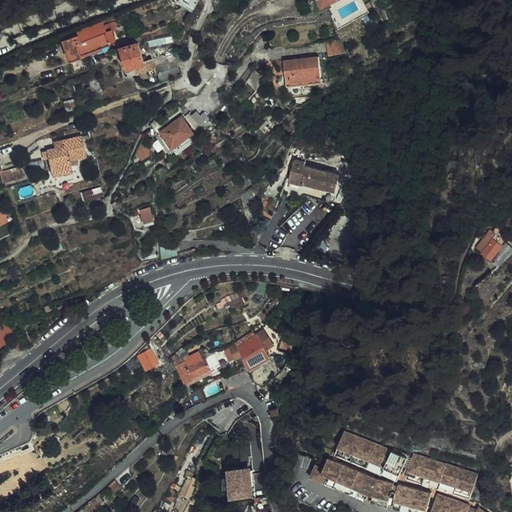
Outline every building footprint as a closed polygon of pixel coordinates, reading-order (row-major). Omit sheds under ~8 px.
[(68,31),(70,37),(72,37),(100,27),(100,25),(101,24),(100,20),(73,29),(68,31)] [(73,47),(74,49),(81,46),(85,45),(89,44),(102,39),(110,36),(106,23),(101,24),(100,25),(100,27),(72,37),(70,37),(73,47)] [(113,44),(115,48),(119,61),(138,56),(135,46),(132,37),(131,31),(126,33),(111,38),(113,42),(113,44)] [(334,32),(323,34),(325,43),(335,42),(334,32)] [(65,52),(73,49),(74,49),(73,47),(70,37),(61,40),(64,49),(65,52)] [(279,55),(281,65),(286,64),(288,76),(312,72),(319,70),(315,49),(301,51),(279,55)] [(158,52),(157,51),(152,53),(148,54),(150,59),(150,62),(150,63),(152,68),(163,64),(160,53),(158,54),(158,52)] [(168,51),(160,53),(163,64),(171,61),(171,60),(168,51)] [(138,56),(119,61),(119,62),(120,65),(121,67),(121,69),(124,68),(131,66),(132,65),(133,67),(133,68),(136,67),(141,66),(144,72),(152,69),(152,68),(150,63),(150,62),(150,59),(148,54),(148,52),(138,56)] [(286,64),(281,65),(284,81),(307,77),(320,75),(319,70),(312,72),(288,76),(286,64)] [(93,78),(91,71),(81,74),(83,81),(93,78)] [(85,86),(95,82),(93,78),(83,81),(85,86)] [(164,138),(170,145),(189,129),(177,114),(162,126),(158,129),(164,138)] [(43,147),(49,168),(68,162),(67,156),(83,150),(76,130),(59,136),(60,142),(43,147)] [(285,153),(281,171),(285,172),(285,173),(297,176),(297,178),(316,182),(331,185),(333,175),(334,168),(330,167),(316,165),(300,161),(302,153),(302,152),(290,150),(289,154),(285,153)] [(68,162),(49,168),(51,174),(70,168),(68,162)] [(19,166),(7,170),(10,180),(22,177),(19,166)] [(83,190),(82,191),(85,198),(99,194),(101,193),(99,185),(83,190)] [(144,201),(136,204),(141,215),(149,211),(144,201)] [(0,224),(10,220),(5,209),(0,211),(0,224)] [(323,252),(345,261),(361,222),(338,213),(323,252)] [(165,231),(151,235),(156,250),(170,246),(165,231)] [(494,240),(481,252),(488,259),(503,246),(497,240),(499,237),(496,234),(492,238),(494,240)] [(265,320),(264,320),(252,330),(251,329),(247,332),(233,341),(237,350),(243,362),(244,364),(245,368),(247,375),(257,380),(258,381),(264,376),(273,368),(277,364),(281,356),(282,346),(280,345),(274,343),(275,339),(277,331),(278,328),(265,320)] [(6,338),(7,340),(12,345),(23,334),(18,327),(6,338)] [(233,341),(229,335),(217,342),(219,346),(225,357),(230,354),(237,350),(233,341)] [(147,368),(161,360),(152,344),(137,352),(147,368)] [(200,353),(205,362),(215,357),(209,348),(200,353)] [(179,358),(173,361),(180,376),(190,370),(205,362),(200,353),(198,354),(196,352),(180,361),(180,360),(179,358)] [(229,369),(234,380),(240,378),(247,376),(247,375),(245,368),(244,364),(229,369)] [(276,367),(277,364),(273,368),(264,376),(258,381),(263,387),(272,378),(275,375),(276,367)] [(220,379),(221,384),(234,380),(229,369),(221,372),(218,373),(220,379)] [(340,421),(333,439),(338,442),(337,446),(355,453),(356,452),(357,450),(363,453),(363,454),(362,456),(370,460),(372,456),(384,461),(383,465),(393,469),(394,465),(402,448),(353,427),(340,421)] [(407,450),(401,468),(412,471),(413,467),(425,471),(424,475),(443,480),(444,477),(451,478),(450,482),(459,485),(460,481),(467,483),(468,483),(473,465),(462,461),(436,454),(419,449),(408,446),(407,450)] [(360,493),(363,486),(365,480),(370,470),(357,464),(324,449),(319,461),(310,457),(305,469),(336,482),(360,493)] [(229,462),(224,468),(226,485),(231,489),(242,488),(247,482),(246,466),(239,461),(229,462)] [(370,482),(368,488),(366,496),(382,500),(384,492),(387,483),(389,478),(389,475),(372,471),(370,482)] [(393,479),(392,484),(389,494),(387,501),(419,510),(420,509),(421,502),(426,485),(418,483),(394,477),(393,479)] [(459,511),(462,504),(464,499),(464,497),(432,486),(426,505),(424,511),(426,511),(459,511)] [(268,504),(263,491),(251,499),(258,511),(268,505),(268,504)] [(93,495),(85,503),(89,508),(98,500),(93,495)] [(490,511),(472,501),(472,502),(469,507),(465,511),(490,511)]
